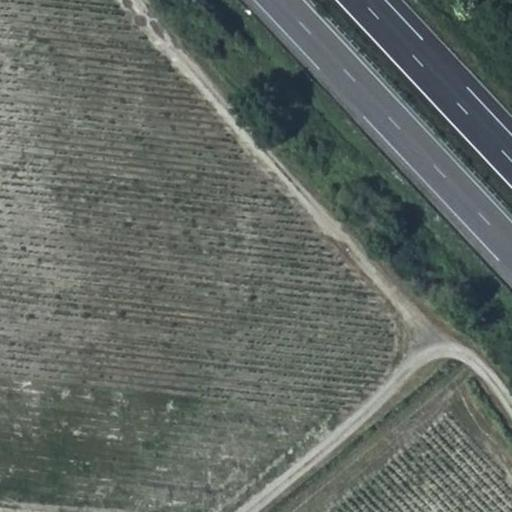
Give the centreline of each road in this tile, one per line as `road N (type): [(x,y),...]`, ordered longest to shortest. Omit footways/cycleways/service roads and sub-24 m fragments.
road 1 (track): [(127,0),(422,355)]
road 2 (trunk): [(280,0),(511,247)]
road 3 (track): [(247,511),(422,355)]
road 4 (trunk): [(511,160),(360,0)]
